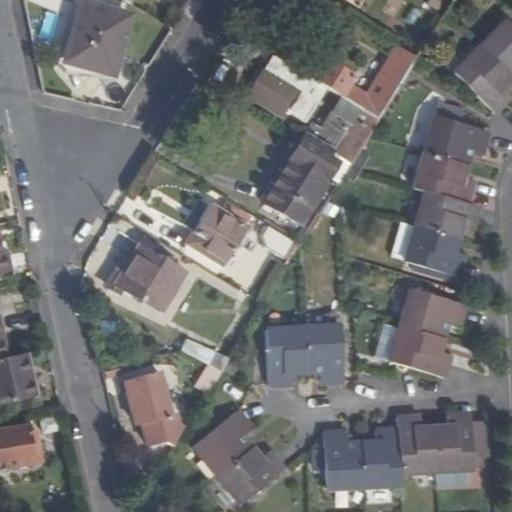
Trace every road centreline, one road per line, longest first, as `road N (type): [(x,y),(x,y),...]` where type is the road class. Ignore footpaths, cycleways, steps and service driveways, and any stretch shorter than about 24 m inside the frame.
road 1 (residential): [(32,189),(104,511)]
road 2 (residential): [(32,189),(96,168),(143,129),(223,0)]
road 3 (residential): [(511,397),(273,408)]
